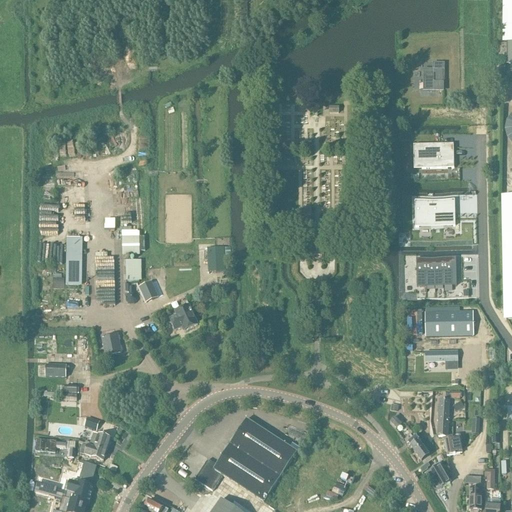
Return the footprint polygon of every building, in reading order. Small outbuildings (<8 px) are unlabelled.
[(424,71),(424,77),(425,77),(425,92),(443,92),(443,71),(444,71),(444,65),(434,65),(434,71),(424,71)] [(454,146),(414,147),(414,171),(454,170),(454,146)] [(457,202),(417,205),(419,229),(458,226),(457,202)] [(310,235),(309,257),(324,257),(324,235),(310,235)] [(67,239),(66,287),(79,287),(80,239),(67,239)] [(224,249),(216,249),(217,272),(225,272),(224,249)] [(434,259),(426,260),(426,288),(435,288),(434,259)] [(443,259),(434,259),(435,288),(444,287),(443,259)] [(452,259),(443,259),(444,287),(452,287),(452,280),(452,273),(452,266),(452,259)] [(426,260),(416,260),(417,288),(426,288),(426,260)] [(65,280),(53,279),(53,290),(64,290),(65,280)] [(129,293),(126,297),(126,302),(130,305),(135,305),(138,301),(138,296),(134,293),(134,287),(129,287),(129,293)] [(156,288),(141,296),(147,308),(150,307),(148,303),(161,297),(156,288)] [(199,326),(190,307),(175,314),(177,317),(170,321),(175,332),(182,329),(184,333),(199,326)] [(473,312),(425,314),(426,338),(474,336),(473,312)] [(122,354),(118,336),(102,339),(106,357),(122,354)] [(457,353),(426,354),(426,363),(448,363),(448,370),(457,369),(457,353)] [(67,367),(46,366),(45,378),(67,379),(67,367)] [(77,387),(65,386),(65,394),(77,395),(77,387)] [(449,402),(440,402),(438,438),(447,438),(449,402)] [(465,409),(461,402),(453,407),(457,413),(465,409)] [(401,425),(395,418),(390,423),(397,429),(401,425)] [(99,423),(88,419),(85,427),(97,431),(99,423)] [(246,422),(230,446),(281,479),(298,453),(290,448),(248,421),(246,422)] [(94,434),(89,448),(107,454),(111,440),(99,436),(94,434)] [(419,442),(416,437),(408,443),(411,447),(421,462),(429,456),(419,442)] [(464,447),(462,438),(444,442),(447,457),(462,454),(461,448),(464,447)] [(292,444),(290,448),(298,453),(298,454),(301,449),(292,444)] [(82,446),(80,455),(85,456),(104,462),(107,454),(89,448),(88,448),(82,446)] [(208,461),(195,481),(213,493),(223,477),(264,504),(281,479),(230,446),(217,466),(208,461)] [(84,464),(83,470),(95,473),(97,468),(84,464)] [(428,465),(420,469),(422,474),(428,471),(427,470),(430,468),(428,465)] [(447,478),(440,467),(427,475),(437,492),(448,485),(445,480),(447,478)] [(494,472),(486,471),(485,478),(488,478),(487,490),(494,491),(494,472)] [(37,484),(35,492),(63,499),(86,506),(89,506),(93,488),(79,484),(78,485),(67,482),(63,496),(56,494),(57,489),(37,484)] [(481,490),(471,490),(471,496),(470,496),(470,511),(481,511),(482,497),(481,497),(481,490)] [(54,511),(84,511),(86,506),(63,499),(59,511),(54,511)] [(168,511),(169,511),(149,501),(146,506),(145,505),(142,510),(143,511),(142,511),(168,511)] [(238,511),(222,501),(213,511),(238,511)]
